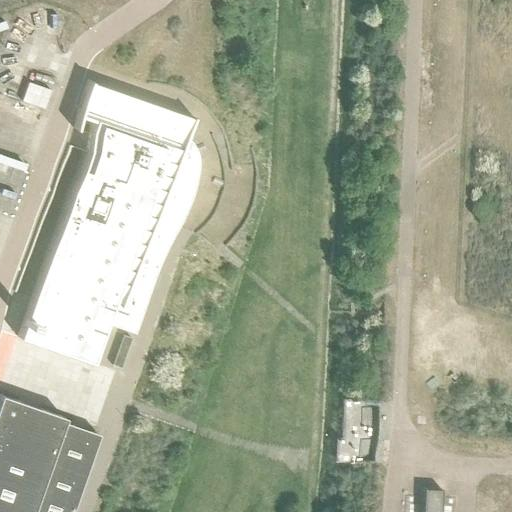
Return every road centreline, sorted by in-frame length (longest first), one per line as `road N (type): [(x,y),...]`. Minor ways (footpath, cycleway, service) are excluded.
road 1 (track): [(86,511),(208,169),(199,118),(183,101),(75,68)]
road 2 (track): [(276,0),(268,189),(244,270)]
